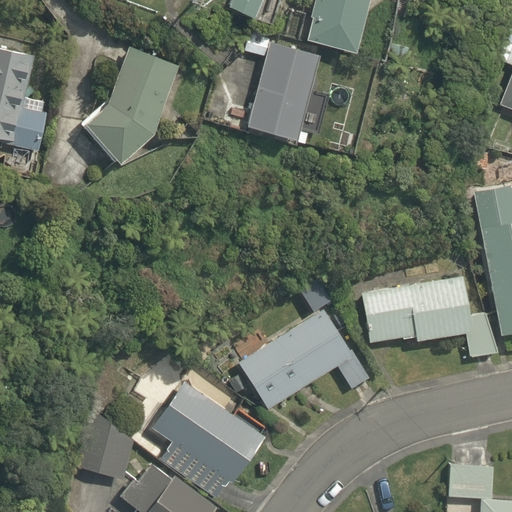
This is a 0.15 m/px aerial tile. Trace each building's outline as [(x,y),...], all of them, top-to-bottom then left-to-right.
[(255,20),(264,0),(233,0),(230,8),(255,20)] [(358,56),(372,0),(315,0),(312,18),(314,19),(308,41),(358,56)] [(511,2),(492,55),(511,62),(511,2)] [(266,56),(270,38),(249,32),(244,50),(266,56)] [(0,42),(0,136),(37,145),(45,106),(40,105),(43,96),(24,92),(33,49),(0,42)] [(322,56),(270,44),(249,128),(298,142),(322,56)] [(408,48),(391,44),(387,57),(405,62),(408,48)] [(157,134),(180,66),(131,46),(110,103),(88,124),(123,164),(157,134)] [(511,74),(498,106),(511,112),(511,74)] [(511,185),(471,192),(494,339),(511,335),(511,185)] [(361,289),(368,349),(464,338),(466,358),(490,356),(486,315),(467,317),(463,278),(361,289)] [(342,389),(365,374),(319,303),(230,360),(262,409),(327,367),(342,389)] [(264,431),(180,374),(148,422),(168,436),(155,455),(218,497),(264,431)] [(140,438),(97,416),(73,465),(116,487),(140,438)] [(212,511),(216,507),(144,458),(117,498),(138,511),(212,511)] [(491,464),(446,462),(444,497),(490,499),(491,464)] [(511,511),(511,501),(480,500),(479,511),(511,511)]
